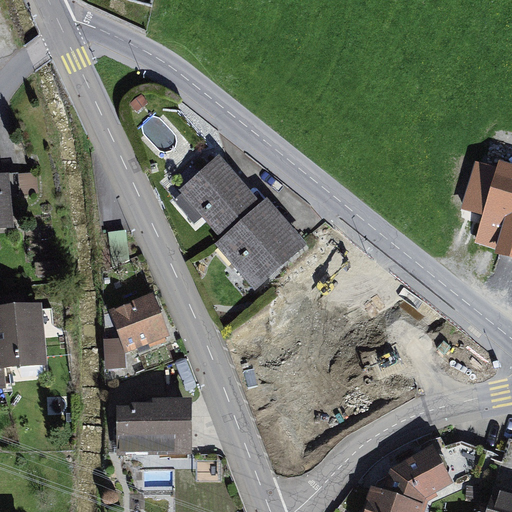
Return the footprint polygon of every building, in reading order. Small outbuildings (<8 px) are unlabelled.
[(215,249),(255,296),(306,253),(267,207),(262,211),(219,161),(180,194),(221,244),(215,249)] [(511,176),(478,167),(462,223),(485,229),(477,256),(511,266),(511,176)] [(15,190),(0,190),(0,243),(17,243),(15,190)] [(156,299),(110,317),(130,368),(176,350),(156,299)] [(306,347),(354,406),(413,358),(364,299),(306,347)] [(0,393),(3,393),(2,375),(48,371),(42,310),(0,313),(0,393)] [(121,403),(121,458),(195,458),(195,404),(121,403)] [(511,511),(511,437),(510,437),(485,511),(511,511)] [(372,481),(360,511),(419,511),(426,495),(454,479),(433,441),(391,465),(385,484),(372,481)]
